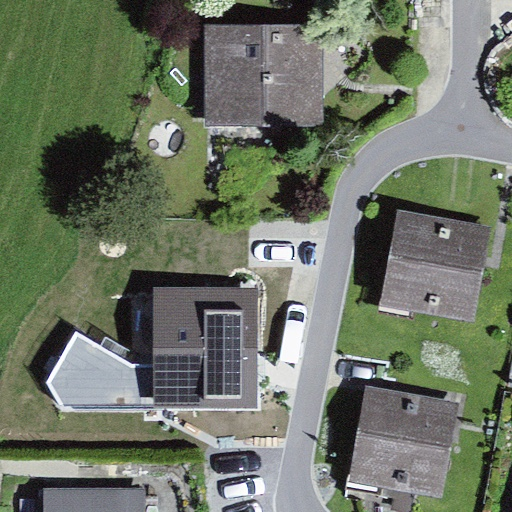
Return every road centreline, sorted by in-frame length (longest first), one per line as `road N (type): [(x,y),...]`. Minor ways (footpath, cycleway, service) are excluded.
road 1 (residential): [(420,147),(384,165),(359,194),(341,241),(301,445),(308,511)]
road 2 (residential): [(465,0),(472,73),(460,111),(420,147)]
